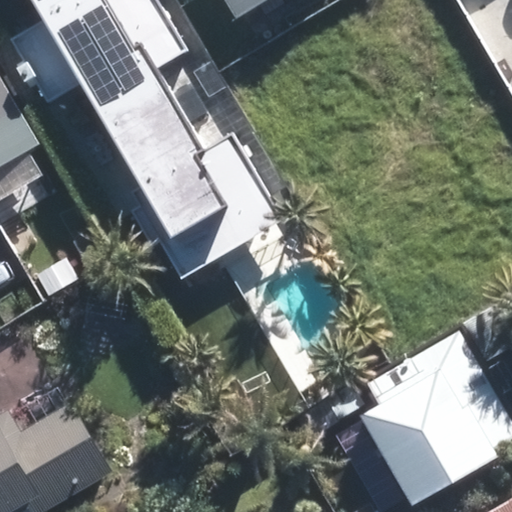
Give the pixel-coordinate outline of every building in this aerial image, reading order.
[(36,0),(44,12),(2,37),(38,100),(79,75),(140,180),(121,191),(129,205),(122,209),(142,243),(150,238),(172,275),(273,216),(223,131),(199,144),(152,62),(175,47),(147,0),(36,0)] [(257,0),(222,0),(231,16),(257,0)] [(321,79),(250,63),(242,95),(314,111),(321,79)] [(20,108),(0,73),(0,203),(4,201),(0,193),(0,160),(31,142),(13,112),(20,108)] [(386,180),(328,215),(344,241),(402,206),(386,180)] [(511,304),(507,296),(470,317),(494,356),(511,346),(511,304)] [(511,433),(511,422),(456,327),(365,381),(377,401),(363,409),(411,491),(511,433)] [(0,511),(37,511),(110,469),(69,399),(11,432),(5,423),(0,425),(0,511)] [(287,511),(298,507),(281,474),(251,490),(262,511),(287,511)] [(511,511),(511,493),(479,511),(511,511)] [(385,511),(376,495),(352,508),(354,511),(385,511)]
